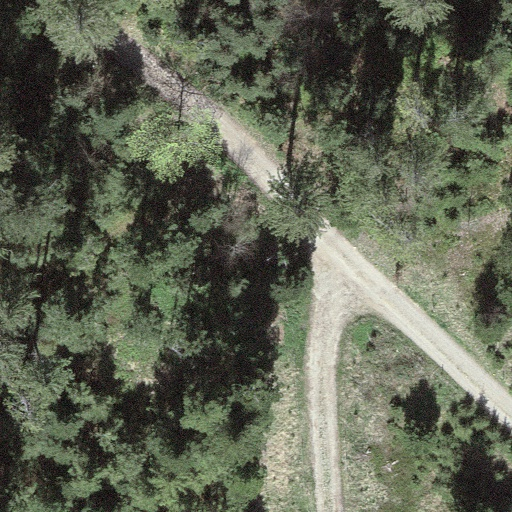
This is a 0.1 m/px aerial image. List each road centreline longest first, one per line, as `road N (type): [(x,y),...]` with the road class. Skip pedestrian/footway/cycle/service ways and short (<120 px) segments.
road 1 (track): [(60,0),(243,145),(334,263),(511,404)]
road 2 (track): [(334,263),(317,369),(323,511)]
